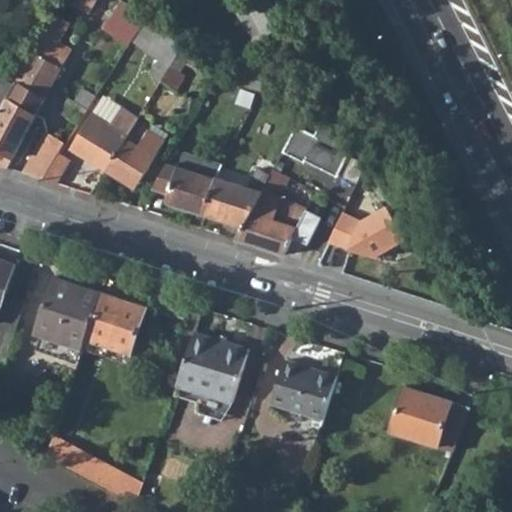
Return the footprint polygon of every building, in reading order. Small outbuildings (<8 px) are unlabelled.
[(70,0),(93,13),(99,0),(70,0)] [(117,29),(131,39),(145,17),(131,7),(122,0),(121,0),(114,16),(122,22),(117,29)] [(283,28),(266,0),(250,0),(246,3),(266,38),(283,28)] [(36,116),(68,55),(59,51),(63,45),(54,40),(50,47),(40,41),(14,87),(7,101),(36,116)] [(71,49),(63,45),(59,51),(68,55),(71,49)] [(162,80),(177,91),(187,76),(182,72),(192,55),(183,47),(162,80)] [(0,114),(7,101),(14,87),(0,79),(0,114)] [(60,113),(77,124),(95,96),(84,88),(74,102),(69,99),(60,113)] [(0,166),(7,169),(36,116),(7,101),(0,114),(0,166)] [(71,150),(106,171),(125,139),(133,126),(117,116),(111,126),(92,113),(71,150)] [(315,135),(297,126),(282,153),(305,163),(306,161),(339,176),(340,173),(355,144),(347,130),(324,118),(315,135)] [(106,171),(135,190),(155,158),(125,139),(106,171)] [(355,144),(340,173),(360,180),(367,164),(355,144)] [(22,173),(43,180),(59,154),(37,145),(22,173)] [(43,180),(58,185),(71,161),(59,154),(43,180)] [(219,177),(222,167),(182,154),(177,169),(169,166),(155,188),(170,193),(167,203),(205,215),(219,177)] [(205,215),(242,228),(271,175),(258,168),(247,187),(219,177),(205,215)] [(284,255),(297,231),(308,211),(278,198),(289,178),(273,171),(271,175),(242,228),(235,240),(284,255)] [(343,205),(334,242),(393,257),(403,220),(343,205)] [(321,217),(308,211),(297,231),(310,238),(321,217)] [(0,327),(15,333),(26,299),(6,292),(15,263),(0,257),(0,327)] [(35,331),(84,348),(87,339),(102,292),(54,275),(35,331)] [(87,339),(131,353),(146,306),(102,292),(87,339)] [(178,385),(233,401),(251,347),(197,332),(178,385)] [(269,409),(322,427),(338,377),(285,359),(269,409)] [(233,401),(178,385),(175,394),(198,401),(196,411),(223,419),(233,401)] [(391,429),(438,445),(443,430),(458,435),(471,406),(405,385),(391,429)] [(322,427),(269,409),(310,440),(312,434),(320,437),(322,427)] [(49,455),(139,503),(145,483),(55,435),(49,455)]
